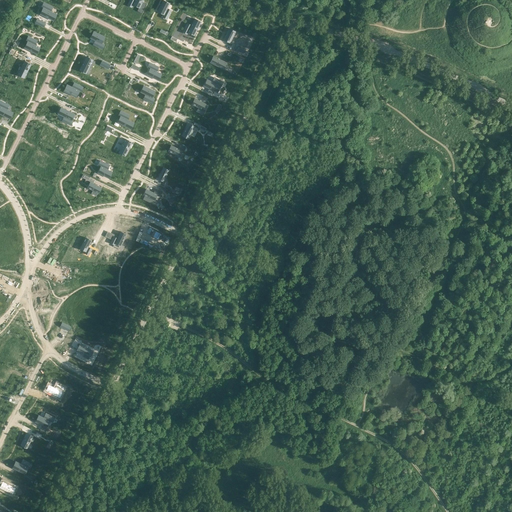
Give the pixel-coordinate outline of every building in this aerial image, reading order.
[(129,0),(127,5),(132,7),(133,4),(139,7),(137,11),(142,13),(146,4),(142,2),(143,0),(129,0)] [(163,0),(158,11),(164,14),(163,17),(167,19),(171,11),(167,8),(169,3),(163,0)] [(43,8),(40,14),(53,21),(56,14),(50,11),(52,7),(44,3),(42,7),(43,8)] [(37,19),(35,23),(43,27),(45,23),(37,19)] [(187,23),(183,32),(187,34),(188,32),(194,35),(201,22),(194,19),(191,25),(187,23)] [(229,28),(224,39),(230,42),(235,32),(229,28)] [(94,31),(91,38),(96,40),(93,45),(102,49),(104,45),(101,43),(105,37),(94,31)] [(28,41),(25,48),(37,54),(40,48),(35,45),(37,41),(28,36),(26,41),(28,41)] [(213,56),(210,62),(223,69),(227,63),(213,56)] [(86,57),(80,70),(86,73),(93,60),(86,57)] [(24,61),(18,74),(24,78),(31,64),(24,61)] [(150,68),(147,75),(158,80),(161,74),(156,71),(158,67),(150,63),(148,67),(150,68)] [(207,80),(204,86),(209,88),(208,91),(213,94),(215,91),(217,92),(220,86),(221,86),(223,82),(214,78),(212,82),(207,80)] [(67,85),(64,91),(76,97),(79,91),(81,91),(83,87),(74,83),(72,87),(67,85)] [(144,85),(141,92),(146,94),(144,98),(152,103),(154,98),(152,97),(155,91),(144,85)] [(195,99),(192,104),(199,107),(197,111),(203,114),(205,110),(203,109),(205,104),(195,99)] [(0,114),(10,119),(13,113),(7,109),(9,105),(0,101),(0,114)] [(61,107),(58,114),(64,117),(62,121),(71,125),(73,121),(71,120),(74,114),(61,107)] [(121,116),(117,122),(131,129),(134,123),(127,119),(129,115),(121,111),(119,115),(121,116)] [(188,123),(182,135),(189,139),(195,126),(188,123)] [(46,126),(43,133),(48,135),(46,140),(54,144),(57,140),(54,138),(57,132),(46,126)] [(125,139),(119,152),(125,155),(132,142),(125,139)] [(171,145),(168,151),(179,156),(182,151),(184,152),(186,148),(180,145),(178,149),(171,145)] [(37,150),(34,157),(39,159),(37,164),(45,168),(47,164),(45,162),(48,156),(37,150)] [(101,166),(98,173),(109,178),(112,172),(107,169),(109,165),(100,161),(98,165),(101,166)] [(163,168),(158,178),(163,181),(169,170),(163,168)] [(31,179),(28,186),(33,188),(31,192),(39,197),(41,192),(39,191),(42,185),(31,179)] [(90,182),(88,187),(98,193),(101,187),(90,182)] [(146,189),(143,195),(154,200),(157,195),(146,189)] [(114,236),(111,242),(114,244),(115,243),(121,245),(126,234),(121,232),(117,238),(114,236)] [(86,238),(80,248),(86,251),(85,253),(89,255),(92,249),(88,247),(91,240),(86,238)] [(63,322),(60,327),(68,331),(71,326),(63,322)] [(80,344),(77,350),(90,356),(93,351),(80,344)] [(11,356),(22,361),(24,355),(18,352),(20,349),(13,345),(11,349),(14,350),(11,356)] [(4,370),(0,377),(0,382),(5,385),(10,374),(4,370)] [(49,385),(46,390),(57,396),(60,390),(62,391),(64,388),(57,384),(55,388),(49,385)] [(39,415),(36,422),(46,427),(50,421),(52,422),(54,418),(46,413),(44,418),(39,415)] [(27,433),(21,445),(27,448),(33,436),(27,433)] [(16,461),(13,468),(25,474),(28,467),(29,468),(32,464),(23,459),(21,464),(16,461)] [(3,481),(0,486),(0,487),(12,494),(15,487),(3,481)]
